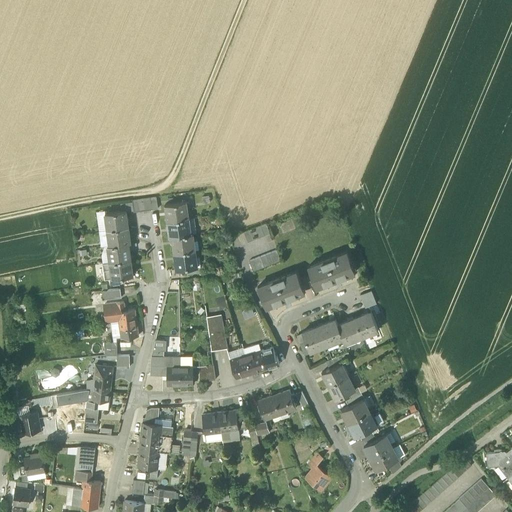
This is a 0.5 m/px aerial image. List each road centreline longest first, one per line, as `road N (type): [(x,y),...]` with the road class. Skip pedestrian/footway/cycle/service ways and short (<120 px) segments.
road 1 (track): [(244,0),(167,191),(0,219)]
road 2 (residential): [(134,401),(161,282),(153,226)]
road 3 (residential): [(295,362),(356,473),(356,491),(338,511)]
road 4 (residential): [(134,401),(217,395),(295,362)]
road 5 (residential): [(0,462),(2,448),(54,437),(124,442)]
